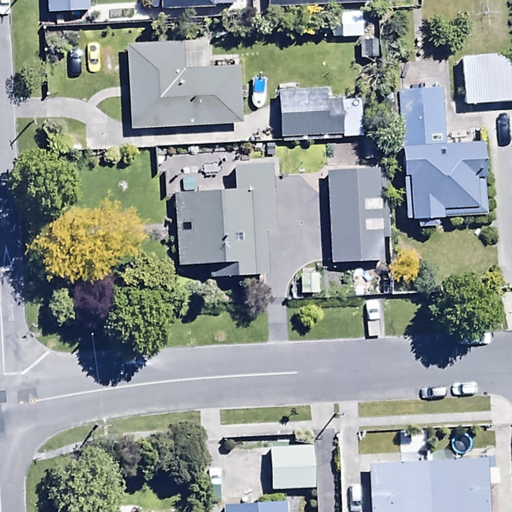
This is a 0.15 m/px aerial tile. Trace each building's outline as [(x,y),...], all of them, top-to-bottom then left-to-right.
[(232,9),(231,0),(145,0),(146,13),(211,13),(211,9),(232,9)] [(122,49),(127,133),(239,127),(236,68),(206,70),(204,45),(122,49)] [(511,57),(457,61),(461,109),(511,105),(511,57)] [(340,116),(339,92),(275,94),(277,143),(364,140),(363,115),(340,116)] [(441,93),(396,95),(402,222),(413,223),(413,232),(434,231),(434,223),(484,220),(481,146),(443,148),(441,93)] [(232,194),(171,197),(175,269),(205,267),(205,280),(265,277),(263,235),(276,234),(272,168),(231,170),(232,194)] [(378,242),(387,241),(384,172),(324,175),(327,268),(379,266),(378,242)] [(298,276),(297,298),(319,298),(320,276),(298,276)] [(267,450),(268,493),(313,492),(312,450),(267,450)] [(424,452),(424,466),(367,467),(367,511),(487,511),(487,490),(496,490),(496,470),(484,470),(484,465),(452,466),(451,452),(424,452)]
